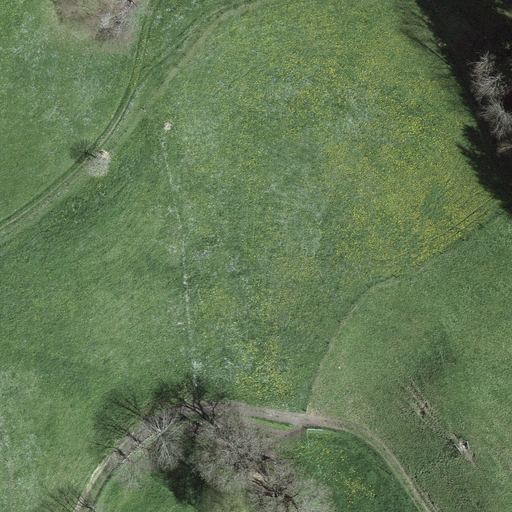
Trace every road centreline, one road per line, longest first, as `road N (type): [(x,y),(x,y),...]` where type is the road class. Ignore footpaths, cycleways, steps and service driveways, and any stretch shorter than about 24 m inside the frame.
road 1 (track): [(82,511),(130,441),(185,410),(240,407),(355,428),(426,511)]
road 2 (track): [(146,0),(131,87),(110,124),(0,226)]
